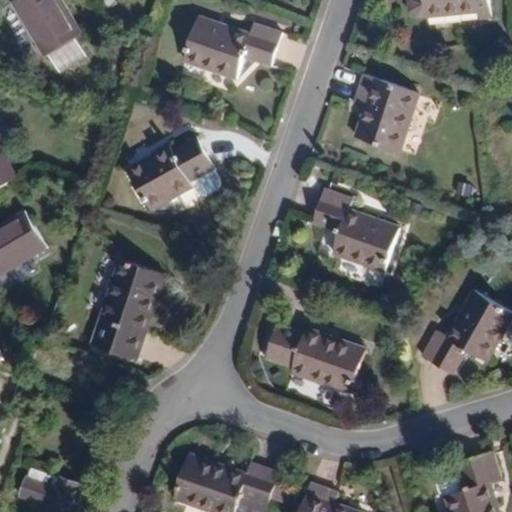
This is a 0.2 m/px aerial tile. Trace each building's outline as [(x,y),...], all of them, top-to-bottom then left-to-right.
[(65,0),(21,0),(18,1),(13,5),(42,55),(84,32),(65,0)] [(421,0),(425,23),(489,16),(487,0),(421,0)] [(235,77),(242,56),(267,64),(278,32),(249,22),(246,33),(196,16),(181,59),(235,77)] [(397,153),(417,94),(360,75),(351,104),(363,108),(353,138),(397,153)] [(201,138),(174,152),(171,147),(129,169),(150,209),(192,187),(190,182),(216,169),(201,138)] [(0,180),(17,172),(0,140),(0,180)] [(395,226),(348,210),(351,199),(321,190),(311,224),(336,232),(329,255),(380,271),(395,226)] [(0,228),(0,278),(48,253),(27,214),(0,228)] [(163,272),(120,258),(91,341),(134,356),(163,272)] [(434,332),(417,359),(449,377),(464,351),(485,363),(511,316),(472,293),(446,339),(434,332)] [(302,334),(274,326),(264,361),(291,369),(289,375),(350,392),(363,346),(303,329),(302,334)] [(499,511),(490,482),(503,478),(493,449),(460,460),(469,485),(448,492),(453,511),(499,511)] [(60,455),(48,451),(46,457),(35,453),(25,484),(52,494),(49,500),(66,507),(79,469),(58,461),(60,455)] [(193,457),(178,499),(214,511),(241,511),(246,499),(272,508),(284,475),(255,465),(250,478),(193,457)] [(311,480),(301,511),(360,511),(336,503),(340,490),(311,480)]
